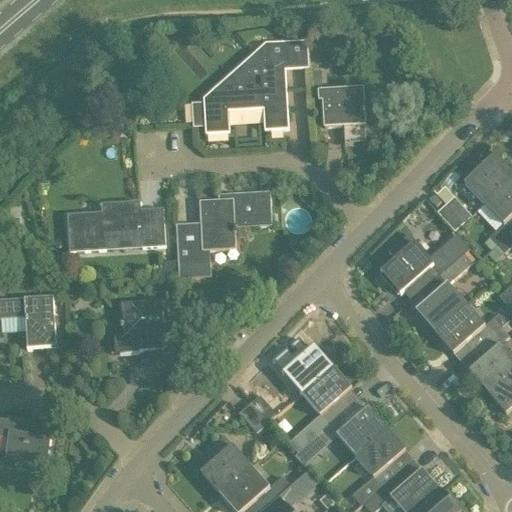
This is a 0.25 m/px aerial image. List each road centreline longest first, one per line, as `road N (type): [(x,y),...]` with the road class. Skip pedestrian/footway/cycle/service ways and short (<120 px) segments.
road 1 (residential): [(511,507),(314,276)]
road 2 (residential): [(142,463),(314,276)]
road 3 (residential): [(365,224),(297,164),(159,170)]
road 4 (residential): [(365,224),(511,87)]
road 5 (residential): [(142,463),(78,402),(0,401)]
